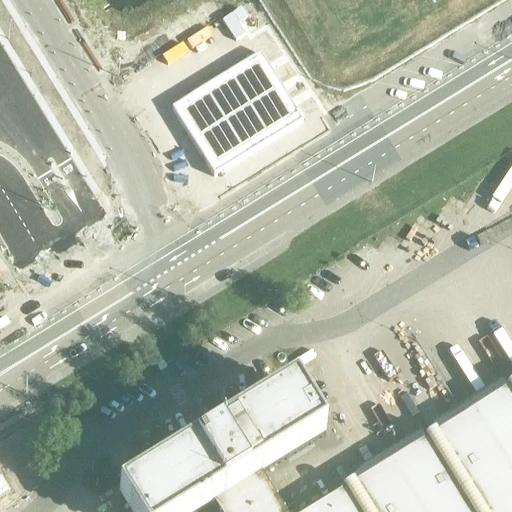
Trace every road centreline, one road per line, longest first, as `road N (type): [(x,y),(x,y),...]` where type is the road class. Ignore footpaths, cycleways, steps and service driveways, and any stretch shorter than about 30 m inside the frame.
road 1 (unknown): [(511,79),(196,277),(109,319)]
road 2 (unclassified): [(0,391),(102,327),(118,301),(104,252),(50,162)]
road 3 (unclassified): [(0,188),(36,243),(45,273),(33,305),(0,331)]
